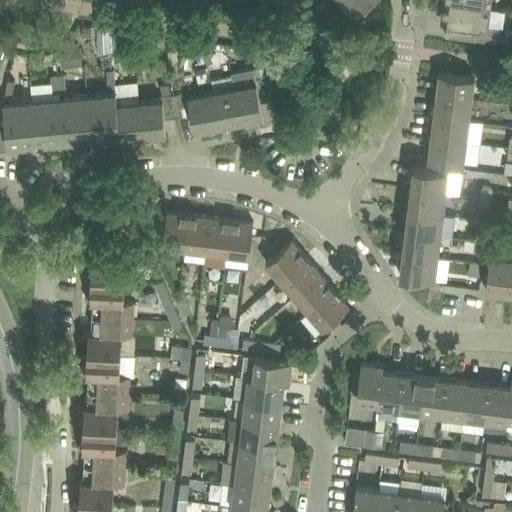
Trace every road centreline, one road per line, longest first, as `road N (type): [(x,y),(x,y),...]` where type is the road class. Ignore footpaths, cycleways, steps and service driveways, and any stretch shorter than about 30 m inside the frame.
road 1 (residential): [(38,215),(47,247),(44,334),(59,452),(57,511)]
road 2 (residential): [(38,215),(71,197),(163,176),(264,188),(319,214)]
road 3 (residential): [(316,511),(322,357),(387,291)]
road 4 (residential): [(319,214),(386,119),(406,0)]
road 5 (tertiary): [(10,511),(19,421),(0,326)]
road 6 (residential): [(387,291),(417,321),(452,336),(511,340)]
